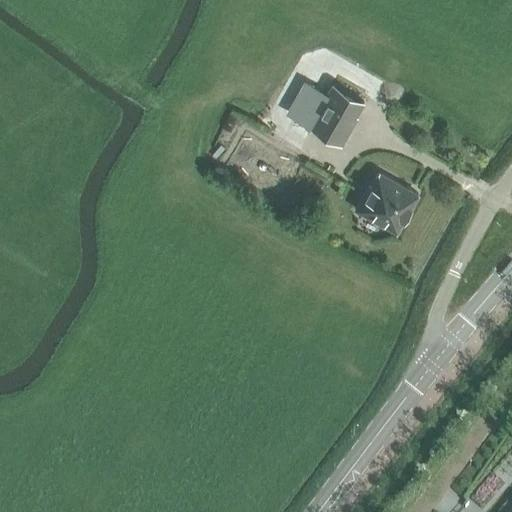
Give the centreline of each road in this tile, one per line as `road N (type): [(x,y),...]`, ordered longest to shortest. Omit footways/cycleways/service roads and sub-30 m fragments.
road 1 (unclassified): [(431,365),(451,282),(511,175)]
road 2 (tertiary): [(319,511),(431,365)]
road 3 (residential): [(420,511),(511,399)]
road 4 (tertiary): [(431,365),(511,274)]
